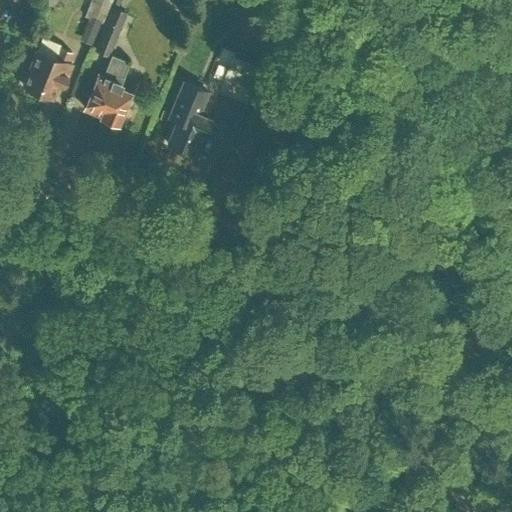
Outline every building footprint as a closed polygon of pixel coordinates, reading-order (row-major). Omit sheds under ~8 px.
[(112,0),(89,0),(74,37),(91,44),(100,22),(102,23),(112,0)] [(252,0),(240,30),(267,41),(283,0),(252,0)] [(111,6),(93,50),(108,56),(126,11),(111,6)] [(71,63),(66,61),(71,50),(60,46),(56,57),(35,48),(27,70),(24,68),(20,78),(23,79),(21,83),(51,96),(57,81),(62,83),(71,63)] [(97,73),(84,107),(100,114),(100,115),(117,121),(129,91),(119,87),(121,83),(120,82),(130,59),(127,58),(126,60),(111,54),(102,75),(97,73)] [(180,109),(166,142),(191,152),(199,132),(204,134),(210,117),(198,112),(207,90),(182,80),(172,106),(180,109)]
